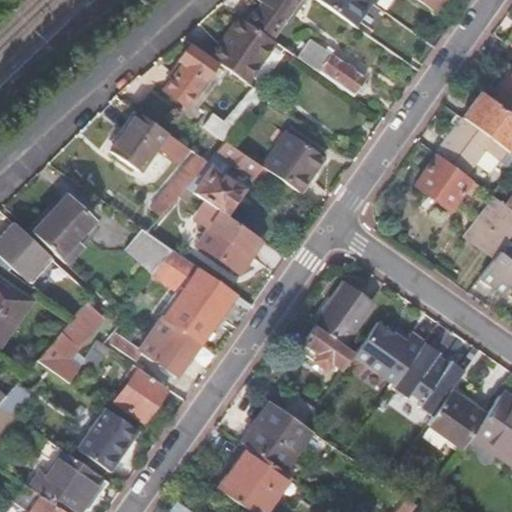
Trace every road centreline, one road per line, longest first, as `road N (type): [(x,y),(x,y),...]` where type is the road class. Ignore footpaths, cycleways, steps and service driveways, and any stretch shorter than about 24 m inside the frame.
road 1 (residential): [(131,511),(336,223)]
road 2 (residential): [(336,223),(493,0)]
road 3 (residential): [(0,162),(178,0)]
road 4 (residential): [(511,346),(336,223)]
